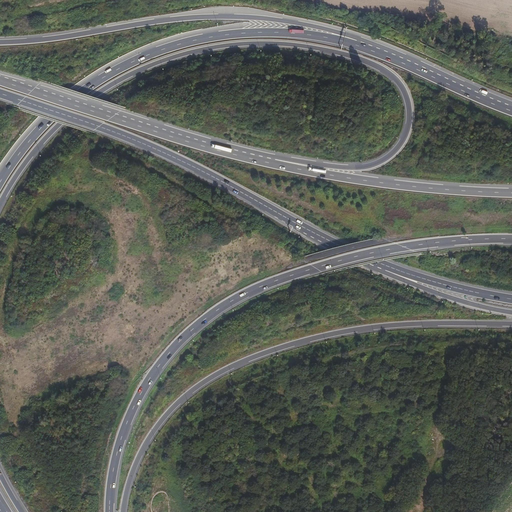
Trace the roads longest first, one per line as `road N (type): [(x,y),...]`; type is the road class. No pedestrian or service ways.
road 1 (motorway): [(0,203),(42,141),(101,90),(171,57),(241,43),(329,50),(393,76),(410,116),(388,157),(359,168),(327,166),(127,122)]
road 2 (motorway): [(109,511),(118,447),(143,388),(181,339),(218,309),(269,282),(371,253),(511,238)]
road 3 (motorway): [(122,511),(131,474),(160,421),(189,391),(234,364),(360,328),(511,323)]
road 4 (motorway): [(357,42),(253,30),(155,49),(62,103),(0,177)]
road 5 (trunk): [(511,193),(349,178),(127,122)]
road 6 (motorway): [(357,42),(312,25),(247,16),(0,42)]
road 7 (trunk): [(0,94),(127,136),(275,211)]
road 8 (trunk): [(275,211),(397,277),(511,312)]
road 9 (trunk): [(275,211),(390,267),(511,299)]
road 10 (motorway): [(511,108),(357,42)]
road 11 (trunk): [(127,122),(0,80)]
